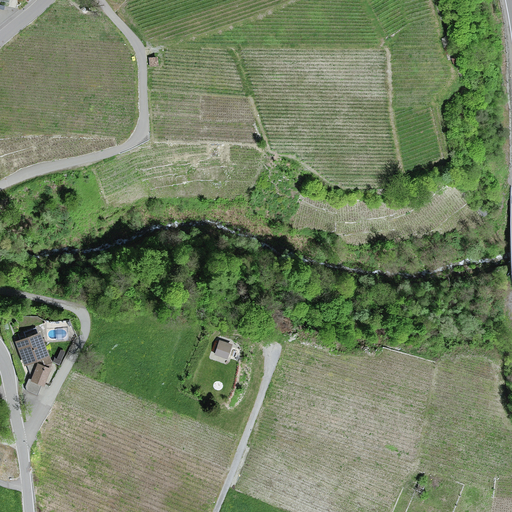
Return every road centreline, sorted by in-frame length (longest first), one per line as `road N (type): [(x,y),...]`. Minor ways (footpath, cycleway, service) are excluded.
road 1 (residential): [(101,0),(139,49),(140,132),(116,150),(0,185)]
road 2 (residential): [(0,290),(76,308),(85,320),(81,340),(20,440)]
road 3 (residential): [(216,511),(277,348)]
